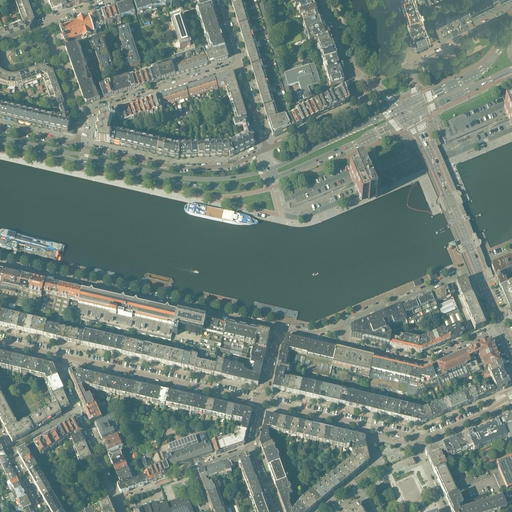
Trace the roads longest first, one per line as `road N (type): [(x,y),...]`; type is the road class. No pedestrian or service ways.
road 1 (residential): [(0,264),(279,327)]
road 2 (tertiary): [(0,142),(185,185),(273,178)]
road 3 (tertiary): [(270,169),(189,179),(0,137)]
road 4 (residential): [(261,401),(0,342)]
road 5 (residential): [(511,400),(426,438),(261,401)]
road 6 (tertiary): [(501,327),(422,141)]
road 7 (residential): [(265,150),(228,166),(177,168),(75,144)]
road 8 (residential): [(501,327),(417,362),(346,345),(337,324)]
road 9 (residential): [(79,115),(239,63)]
road 10 (residential): [(337,324),(485,263)]
road 11 (residential): [(78,412),(10,451),(44,511)]
road 12 (tertiary): [(273,178),(405,120)]
road 13 (tertiary): [(396,110),(270,169)]
road 14 (residential): [(281,215),(302,217),(409,172)]
